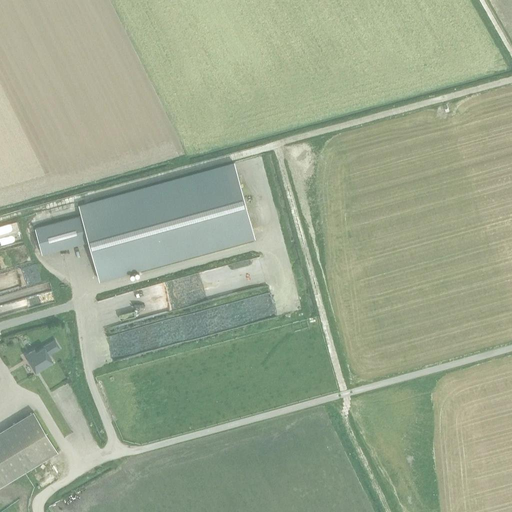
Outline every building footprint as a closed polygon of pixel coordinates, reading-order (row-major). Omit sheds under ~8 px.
[(81,216),(35,228),(42,254),(88,242),(99,280),(255,237),(235,164),(79,206),(81,216)] [(236,271),(242,295),(265,289),(259,265),(236,271)] [(0,305),(0,322),(52,311),(48,294),(0,305)] [(30,361),(31,363),(36,372),(53,362),(49,355),(60,349),(55,340),(36,352),(35,349),(26,354),(30,361)] [(0,486),(57,452),(33,412),(0,431),(0,486)]
